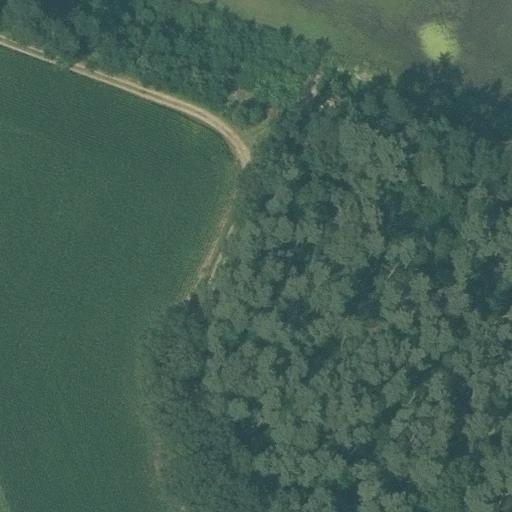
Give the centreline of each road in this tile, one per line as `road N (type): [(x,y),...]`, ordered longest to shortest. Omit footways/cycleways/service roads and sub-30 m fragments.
road 1 (track): [(0,44),(235,132),(245,145),(247,178),(199,328),(200,382),(227,511)]
road 2 (track): [(511,384),(430,511)]
